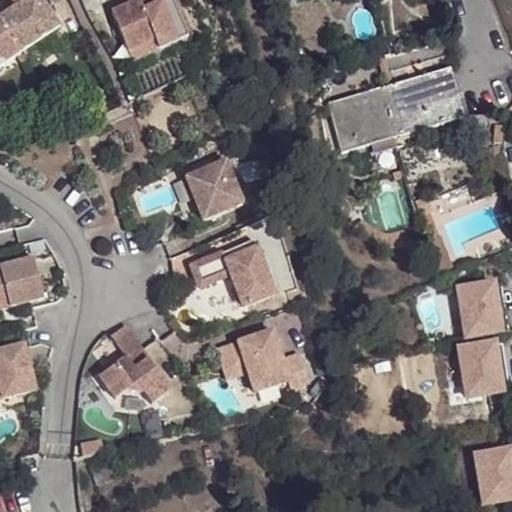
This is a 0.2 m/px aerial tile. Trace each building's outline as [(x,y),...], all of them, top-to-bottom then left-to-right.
[(11,0),(17,8),(0,19),(23,53),(61,28),(46,7),(40,0),(11,0)] [(140,2),(113,13),(129,53),(155,41),(159,52),(188,40),(173,1),(144,12),(140,2)] [(0,68),(23,53),(0,19),(0,68)] [(458,123),(445,74),(322,106),(336,156),(369,147),(389,142),(458,123)] [(299,111),(294,95),(275,100),(280,118),(299,111)] [(511,105),(502,114),(504,128),(511,124),(511,105)] [(481,120),(464,120),(466,156),(465,156),(466,170),(489,166),(491,153),(484,154),(481,120)] [(498,131),(490,130),(489,148),(496,148),(498,131)] [(389,142),(369,147),(372,157),(392,152),(389,142)] [(229,165),(189,180),(205,223),(245,209),(229,165)] [(409,207),(423,246),(434,241),(426,217),(429,216),(423,201),(409,207)] [(395,250),(411,247),(409,241),(405,243),(402,234),(400,236),(387,238),(375,236),(364,231),(355,223),(346,232),(351,237),(364,244),(379,250),(395,250)] [(423,246),(435,280),(448,274),(436,240),(434,241),(423,246)] [(245,245),(192,267),(201,287),(232,275),(245,307),(276,295),(258,251),(248,255),(245,245)] [(0,265),(0,301),(8,299),(11,307),(44,298),(33,257),(0,265)] [(498,286),(456,293),(464,341),(506,334),(498,286)] [(8,299),(0,301),(0,309),(11,307),(8,299)] [(151,360),(127,325),(112,336),(127,357),(100,376),(116,398),(128,390),(144,393),(152,403),(172,390),(156,368),(152,371),(146,363),(151,360)] [(274,332),(229,347),(235,366),(246,363),(249,374),(256,394),(289,383),(293,393),(303,390),(308,382),(300,356),(282,361),(274,332)] [(0,349),(0,391),(2,391),(3,398),(37,389),(24,343),(0,349)] [(499,346),(458,352),(465,400),(507,393),(499,346)] [(229,347),(218,350),(228,381),(249,374),(246,363),(235,366),(229,347)] [(151,360),(146,363),(152,371),(156,368),(151,360)] [(148,444),(120,450),(123,467),(151,462),(148,444)] [(511,452),(474,460),(482,507),(511,502),(511,452)] [(86,472),(93,488),(112,481),(106,464),(96,467),(96,469),(86,472)]
